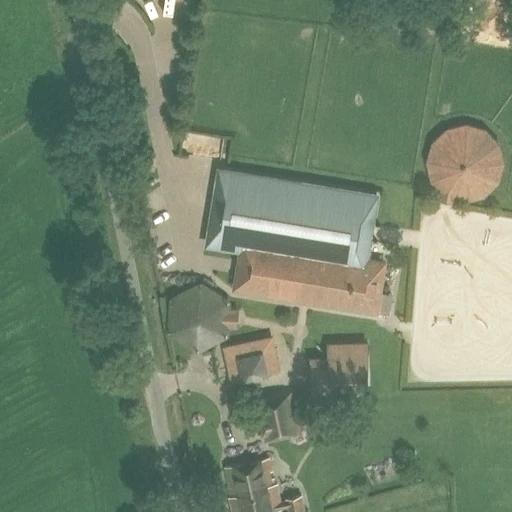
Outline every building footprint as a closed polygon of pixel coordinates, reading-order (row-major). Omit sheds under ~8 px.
[(193,13),(194,0),(182,0),(181,11),(193,13)] [(445,128),(431,142),(425,160),(430,179),(444,194),(462,199),(481,195),(496,181),(501,162),(497,143),(483,129),(464,123),(445,128)] [(220,170),(208,245),(242,250),(236,288),(379,311),(387,260),(369,257),(379,195),(220,170)] [(230,327),(232,306),(232,299),(202,279),(170,295),(167,331),(197,351),(230,335),(230,327)] [(232,380),(244,377),(244,380),(270,375),(269,372),(281,370),(273,335),(231,343),(226,350),(232,380)] [(369,395),(367,355),(367,341),(327,342),(328,357),(310,357),(312,397),(369,395)] [(267,441),(304,433),(294,389),(257,397),(267,441)] [(258,511),(287,506),(288,511),(304,511),(301,496),(285,500),(282,501),(277,482),(276,482),(270,455),(227,465),(234,495),(231,495),(235,511),(258,511)]
